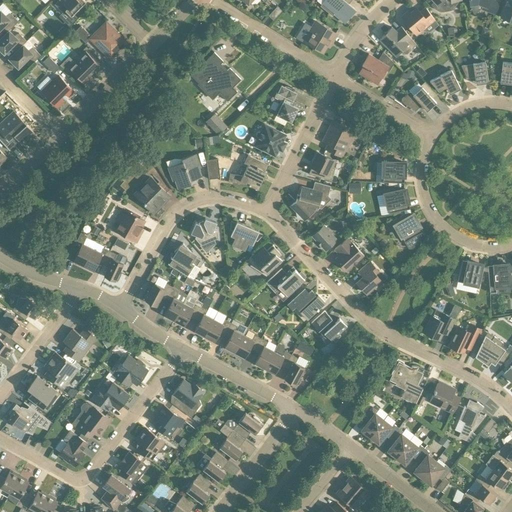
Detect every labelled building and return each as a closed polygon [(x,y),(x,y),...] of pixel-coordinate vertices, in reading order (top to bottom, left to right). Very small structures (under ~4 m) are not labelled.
[(58,0),(54,5),(63,13),(65,11),(71,17),(86,2),(83,0),(58,0)] [(345,24),(356,10),(348,4),(351,0),(325,0),(320,7),(332,16),(334,15),(345,24)] [(442,0),(444,0),(445,3),(462,1),(461,0),(430,0),(436,6),(437,10),(439,11),(440,12),(442,12),(444,12),(442,0)] [(493,0),(468,0),(469,6),(475,4),(481,6),(481,9),(495,15),(500,2),(493,0)] [(511,0),(506,0),(501,17),(511,21),(511,0)] [(273,20),(282,11),(277,7),(268,16),(273,20)] [(434,20),(425,8),(419,12),(416,9),(410,14),(408,11),(401,17),(416,36),(434,20)] [(9,31),(18,22),(10,14),(5,16),(0,11),(0,29),(4,26),(9,31)] [(60,28),(64,22),(56,18),(53,24),(60,28)] [(333,42),(337,35),(315,22),(311,29),(314,31),(307,44),(322,53),(330,40),(333,42)] [(115,51),(125,41),(110,26),(102,34),(98,30),(91,37),(81,26),(74,33),(76,35),(82,40),(86,44),(90,40),(110,60),(117,52),(115,51)] [(416,45),(401,27),(395,31),(391,28),(379,40),(396,57),(401,52),(403,54),(407,54),(410,51),(416,45)] [(17,51),(23,45),(26,42),(19,34),(14,36),(9,31),(0,39),(0,52),(1,54),(2,53),(1,53),(2,52),(4,54),(12,46),(17,51)] [(23,45),(17,51),(9,59),(10,61),(9,61),(9,62),(15,68),(16,67),(15,67),(16,66),(18,68),(26,60),(30,64),(28,67),(29,67),(40,56),(33,48),(26,42),(23,45)] [(490,48),(485,51),(489,58),(494,54),(490,48)] [(223,61),(213,51),(191,76),(200,84),(199,86),(214,100),(221,92),(230,101),(238,92),(234,88),(241,79),(236,74),(230,68),(226,72),(218,65),(223,61)] [(99,65),(86,52),(69,69),(71,71),(76,76),(76,79),(79,82),(82,82),(85,85),(92,78),(89,75),(99,65)] [(394,63),(383,52),(378,60),(368,54),(362,65),(363,66),(359,74),(377,85),(385,71),(388,72),(394,63)] [(42,62),(48,57),(44,53),(39,58),(42,62)] [(54,73),(59,68),(48,56),(48,57),(42,62),(54,73)] [(488,83),(485,62),(472,64),(461,66),(466,78),(474,77),(476,85),(488,83)] [(511,63),(502,62),(500,83),(511,85),(511,84),(511,63)] [(421,67),(416,71),(422,77),(426,73),(421,67)] [(412,78),(413,76),(414,71),(408,69),(406,74),(406,76),(412,78)] [(460,89),(451,70),(440,76),(429,81),(438,91),(445,88),(449,95),(460,89)] [(58,77),(57,76),(52,81),(53,82),(42,93),(56,108),(65,100),(64,99),(67,96),(70,100),(76,93),(75,92),(60,76),(58,77)] [(436,103),(431,98),(436,95),(424,82),(420,86),(422,88),(413,95),(411,92),(408,92),(402,98),(401,101),(404,104),(415,111),(421,106),(426,111),(436,103)] [(284,87),(281,86),(277,93),(276,92),(274,97),(283,102),(282,103),(281,102),(280,103),(278,106),(277,107),(279,109),(276,115),(291,123),(298,108),(293,106),(295,102),(293,101),(297,93),(294,92),(295,91),(294,90),(293,89),(291,88),(290,88),(288,87),(287,86),(286,86),(284,86),(284,87)] [(32,131),(16,114),(15,114),(16,115),(10,119),(8,116),(0,123),(0,140),(9,151),(10,150),(9,149),(18,141),(22,145),(29,138),(27,135),(32,131)] [(218,135),(227,127),(214,114),(206,122),(214,132),(218,135)] [(341,158),(354,132),(332,121),(322,142),(328,144),(325,150),(341,158)] [(284,136),(265,126),(262,132),(259,131),(257,132),(256,134),(255,136),(256,138),(258,139),(255,146),(275,155),(284,136)] [(204,146),(203,139),(195,140),(196,148),(204,146)] [(331,181),(333,171),(331,169),(335,161),(317,152),(310,167),(312,168),(308,175),(331,181)] [(145,154),(141,159),(145,163),(150,159),(145,154)] [(191,185),(190,181),(201,177),(198,169),(200,168),(195,154),(181,159),(182,162),(168,168),(173,182),(175,181),(178,189),(191,185)] [(258,190),(266,172),(266,171),(268,166),(248,155),(243,164),(247,166),(242,176),(229,174),(228,182),(245,185),(245,184),(258,190)] [(208,179),(220,178),(217,159),(206,160),(208,179)] [(404,183),(404,163),(383,162),(382,182),(404,183)] [(353,180),(363,181),(363,173),(353,172),(353,180)] [(154,214),(170,197),(151,178),(134,195),(138,199),(137,200),(137,203),(139,204),(142,204),(143,203),(154,214)] [(328,196),(330,187),(314,182),(312,190),(302,187),(299,196),(297,195),(295,202),(290,206),(296,212),(297,218),(303,220),(304,221),(315,210),(317,211),(322,195),(328,196)] [(360,183),(349,183),(349,193),(360,193),(360,183)] [(389,214),(410,209),(405,189),(384,194),(389,214)] [(136,242),(140,236),(137,234),(144,221),(124,210),(113,230),(136,242)] [(337,217),(343,220),(346,214),(340,211),(337,217)] [(413,214),(394,225),(404,243),(420,234),(423,232),(413,214)] [(216,223),(205,218),(203,222),(203,220),(198,222),(199,224),(195,222),(190,234),(196,236),(195,239),(200,245),(214,240),(218,239),(217,230),(214,228),(216,223)] [(236,223),(231,221),(230,230),(232,231),(230,236),(235,238),(231,245),(245,251),(248,244),(252,245),(254,240),(257,241),(263,235),(258,233),(259,231),(250,227),(251,226),(245,224),(245,225),(237,221),(236,223)] [(360,235),(364,231),(359,226),(355,230),(360,235)] [(327,232),(325,230),(320,229),(313,236),(325,249),(335,241),(331,236),(332,235),(329,231),(327,232)] [(83,266),(92,249),(83,245),(87,236),(80,233),(75,245),(80,247),(73,261),(74,262),(73,263),(81,267),(81,265),(83,266)] [(352,244),(347,238),(334,250),(339,255),(334,259),(346,271),(363,255),(352,243),(352,244)] [(186,276),(194,264),(191,262),(194,257),(190,254),(190,253),(191,252),(183,243),(174,251),(175,253),(172,259),(174,260),(170,266),(186,276)] [(276,249),(272,245),(267,250),(263,246),(254,254),(247,260),(251,264),(249,266),(266,276),(270,273),(269,272),(282,261),(280,259),(281,258),(284,256),(277,248),(276,249)] [(104,263),(110,252),(103,248),(101,253),(92,249),(83,266),(94,271),(99,261),(104,263)] [(110,252),(104,263),(109,265),(104,276),(117,283),(121,273),(119,272),(123,264),(125,265),(127,260),(126,257),(118,253),(116,255),(110,252)] [(477,286),(482,265),(462,260),(457,281),(477,286)] [(375,288),(382,282),(376,275),(379,272),(369,261),(359,270),(364,276),(356,283),(366,294),(373,287),(375,288)] [(496,288),(509,287),(507,265),(487,266),(489,293),(496,293),(496,288)] [(299,274),(292,267),(285,274),(281,269),(265,283),(274,293),(279,289),(286,296),(304,280),(303,279),(305,277),(301,272),(299,274)] [(194,281),(187,277),(184,282),(192,286),(194,281)] [(166,299),(172,287),(166,284),(163,288),(154,284),(145,301),(156,307),(161,296),(166,299)] [(177,290),(172,287),(166,299),(171,301),(164,315),(164,316),(164,317),(171,321),(172,320),(174,321),(183,303),(173,298),(177,290)] [(308,294),(304,289),(288,304),(304,321),(317,310),(318,309),(318,308),(324,302),(318,295),(316,296),(311,291),(308,294)] [(40,312),(42,310),(28,299),(18,298),(16,306),(12,311),(23,318),(26,314),(34,320),(36,318),(37,319),(42,313),(40,312)] [(195,318),(200,307),(194,304),(192,308),(183,303),(174,321),(184,326),(190,316),(195,318)] [(204,337),(213,320),(205,315),(210,306),(204,303),(202,308),(200,307),(195,318),(199,321),(194,331),(195,332),(194,333),(201,337),(202,336),(204,337)] [(432,316),(424,334),(438,341),(444,329),(449,331),(460,309),(454,306),(449,316),(443,313),(440,320),(432,316)] [(336,321),(331,319),(324,311),(311,323),(318,331),(319,330),(321,335),(327,344),(332,340),(335,343),(340,336),(338,334),(346,327),(339,318),(336,321)] [(283,318),(279,313),(273,317),(278,322),(283,318)] [(27,329),(13,319),(5,328),(0,324),(0,331),(8,338),(12,333),(20,339),(21,337),(22,338),(27,332),(26,331),(27,329)] [(225,335),(231,323),(224,320),(222,324),(213,320),(204,337),(214,342),(219,332),(225,335)] [(234,353),(243,336),(235,331),(237,327),(231,323),(225,335),(229,337),(224,347),(225,348),(224,349),(231,353),(232,352),(234,353)] [(472,350),(481,330),(470,325),(467,332),(458,327),(449,346),(463,353),(466,347),(472,350)] [(80,335),(72,329),(63,342),(68,346),(63,351),(77,362),(96,338),(84,329),(80,335)] [(255,350),(261,339),(254,336),(252,340),(243,336),(234,353),(244,358),(250,348),(255,350)] [(491,341),(485,336),(476,356),(488,365),(490,361),(494,363),(495,362),(500,365),(500,366),(509,353),(500,347),(503,343),(494,337),(491,341)] [(104,341),(103,341),(107,348),(108,347),(109,347),(113,344),(108,338),(104,341)] [(12,349),(0,339),(0,355),(5,359),(6,357),(8,358),(12,352),(11,351),(12,349)] [(264,369),(274,352),(265,347),(267,343),(261,339),(255,350),(260,353),(254,364),(255,364),(254,365),(262,369),(262,368),(264,369)] [(296,348),(303,352),(307,345),(300,341),(296,348)] [(65,360),(55,352),(45,366),(49,370),(45,375),(63,389),(78,369),(66,361),(67,360),(65,359),(65,360)] [(285,366),(291,355),(284,352),(282,356),(274,352),(264,369),(275,374),(280,364),(285,366)] [(291,355),(285,366),(290,369),(284,380),(297,386),(302,378),(299,376),(304,368),(295,363),(297,359),(291,355)] [(136,385),(147,370),(128,356),(117,370),(118,371),(113,376),(128,387),(132,381),(136,385)] [(411,368),(398,362),(394,370),(393,370),(392,371),(391,372),(391,373),(390,374),(391,375),(391,374),(392,375),(389,380),(396,384),(398,380),(407,384),(400,398),(415,404),(423,388),(417,385),(423,374),(416,371),(418,368),(418,367),(417,367),(415,366),(414,366),(413,366),(411,366),(411,367),(411,368)] [(60,394),(42,380),(37,386),(33,382),(23,394),(34,402),(34,403),(35,404),(35,403),(42,409),(51,397),(55,400),(60,394)] [(191,386),(183,380),(172,394),(176,398),(172,404),(190,418),(195,411),(191,408),(202,394),(203,391),(193,384),(191,386)] [(453,414),(460,398),(453,395),(455,391),(448,388),(449,386),(438,381),(433,392),(433,393),(429,402),(453,414)] [(129,395),(113,383),(108,389),(104,387),(100,387),(91,399),(108,412),(113,406),(117,410),(129,395)] [(425,398),(420,395),(416,403),(421,406),(425,398)] [(476,403),(469,400),(466,407),(464,406),(459,419),(465,422),(458,438),(465,441),(466,440),(469,443),(476,435),(472,432),(483,419),(477,415),(478,413),(483,407),(477,402),(476,403)] [(50,421),(24,402),(23,402),(29,407),(25,412),(16,404),(8,414),(11,416),(8,420),(15,425),(14,427),(32,434),(36,425),(47,430),(50,421)] [(168,437),(177,425),(174,423),(179,417),(163,405),(157,414),(160,416),(157,420),(159,422),(154,427),(168,437)] [(368,439),(383,420),(375,414),(377,412),(372,407),(363,418),(368,422),(361,430),(365,433),(363,435),(368,439)] [(98,435),(110,420),(94,408),(83,423),(82,422),(77,428),(89,438),(93,432),(98,435)] [(232,430),(244,440),(251,432),(254,434),(261,425),(259,424),(261,422),(253,416),(251,418),(245,413),(238,422),(235,419),(227,420),(224,424),(232,430)] [(402,413),(397,420),(402,424),(407,417),(402,413)] [(232,430),(224,424),(218,419),(214,425),(220,429),(219,430),(227,436),(219,447),(235,460),(242,450),(238,448),(244,440),(232,430)] [(482,429),(487,433),(495,423),(490,419),(482,429)] [(389,439),(398,428),(393,424),(391,427),(383,420),(368,439),(373,443),(375,441),(378,444),(385,435),(389,439)] [(395,459),(409,440),(401,434),(403,432),(398,428),(389,439),(394,443),(387,451),(391,454),(390,455),(395,459)] [(150,461),(159,448),(164,442),(146,429),(137,440),(142,444),(137,451),(150,461)] [(487,433),(482,429),(479,434),(483,438),(487,433)] [(81,452),(87,444),(77,436),(71,444),(68,442),(59,454),(64,458),(64,460),(68,462),(69,462),(74,466),(84,454),(81,452)] [(187,441),(183,437),(178,443),(183,447),(187,441)] [(507,458),(511,462),(511,439),(498,451),(497,451),(507,458)] [(416,460),(424,449),(419,445),(418,447),(409,440),(395,459),(400,463),(401,462),(404,464),(411,456),(416,460)] [(421,480),(436,461),(427,455),(429,453),(424,449),(416,460),(420,463),(414,472),(417,474),(416,476),(421,480)] [(507,458),(497,451),(497,450),(486,465),(492,469),(492,470),(506,480),(508,478),(510,478),(511,475),(511,472),(511,473),(511,472),(511,469),(503,463),(507,458)] [(134,485),(140,477),(135,473),(143,463),(129,452),(119,465),(124,468),(119,474),(134,485)] [(228,461),(216,452),(211,458),(205,453),(196,465),(218,482),(225,472),(222,469),(228,461)] [(442,480),(444,478),(450,470),(445,466),(444,468),(436,461),(421,480),(426,484),(427,482),(431,485),(437,477),(442,480)] [(505,482),(506,480),(492,470),(485,479),(479,474),(475,480),(481,484),(485,487),(489,482),(499,490),(501,488),(503,488),(505,485),(505,482)] [(10,493),(19,476),(12,472),(11,473),(9,472),(4,481),(0,478),(0,493),(7,497),(10,493)] [(202,503),(209,494),(205,491),(211,483),(199,474),(186,491),(202,503)] [(124,503),(129,498),(128,496),(126,495),(130,489),(111,475),(103,486),(109,491),(109,493),(103,501),(113,511),(121,500),(124,503)] [(21,508),(27,497),(22,494),(28,483),(26,481),(27,480),(19,476),(10,493),(19,498),(16,505),(21,508)] [(354,510),(369,492),(350,477),(336,494),(354,510)] [(444,478),(442,480),(436,488),(441,492),(448,482),(444,478)] [(144,484),(140,480),(136,485),(141,489),(144,484)] [(496,495),(485,487),(481,484),(474,494),(468,489),(464,494),(474,502),(475,501),(478,497),(488,504),(490,502),(492,502),(495,499),(494,497),(496,495)] [(38,511),(48,495),(41,491),(40,493),(37,491),(33,500),(27,497),(21,508),(26,511),(29,507),(38,511)] [(464,494),(464,493),(463,494),(464,495),(461,503),(466,507),(463,511),(464,511),(481,511),(483,508),(475,501),(474,502),(464,494)] [(48,495),(38,511),(53,511),(52,511),(57,502),(54,501),(55,499),(48,495)] [(157,499),(150,495),(147,501),(154,505),(157,499)] [(189,511),(195,505),(182,496),(176,504),(169,500),(163,506),(167,511),(189,511)] [(143,511),(144,511),(148,506),(143,502),(138,509),(143,511)] [(347,511),(337,503),(332,508),(327,505),(320,511),(347,511)]
